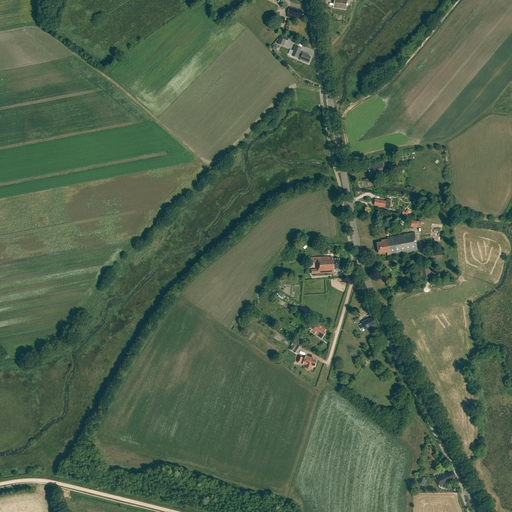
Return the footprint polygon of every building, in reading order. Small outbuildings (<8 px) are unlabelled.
[(334,0),(333,7),(345,9),(346,0),(334,0)] [(302,12),(302,11),(297,10),(297,9),(289,8),(287,17),(302,20),(304,12),(302,12)] [(284,46),(286,40),(280,38),(278,44),(284,46)] [(303,54),(300,53),(301,49),(295,47),(294,51),(290,50),(288,55),(292,56),(291,56),(300,60),(300,61),(308,64),(308,62),(309,62),(311,58),(309,57),(310,56),(303,53),(303,54)] [(370,169),(368,169),(370,174),(371,174),(372,176),(377,175),(385,173),(383,163),(369,166),(370,169)] [(375,201),(374,205),(389,208),(390,202),(377,200),(377,201),(375,201)] [(382,242),(377,243),(377,247),(377,250),(378,250),(379,254),(387,252),(387,256),(417,250),(414,233),(387,238),(387,240),(381,241),(382,242)] [(441,252),(430,253),(431,260),(442,259),(441,252)] [(310,258),(310,262),(316,262),(317,269),(311,269),(311,274),(335,272),(334,269),(340,269),(339,258),(332,259),(332,257),(328,257),(310,258)] [(419,267),(422,280),(431,278),(428,265),(419,267)] [(302,307),(299,313),(307,318),(311,312),(302,307)] [(368,319),(362,323),(362,324),(359,325),(361,329),(364,328),(366,330),(372,327),(372,326),(376,324),(373,318),(369,320),(368,319)] [(325,332),(326,330),(316,323),(311,332),(322,339),(326,333),(325,332)] [(293,352),(297,355),(302,348),(298,345),(293,352)] [(303,364),(306,365),(306,368),(307,370),(309,370),(310,369),(311,366),(315,367),(317,361),(314,360),(314,359),(305,356),(305,359),(302,358),(299,356),(297,362),(301,363),(301,362),(304,362),(303,364)] [(449,480),(456,477),(452,470),(444,475),(443,474),(435,478),(441,488),(450,482),(449,480)]
